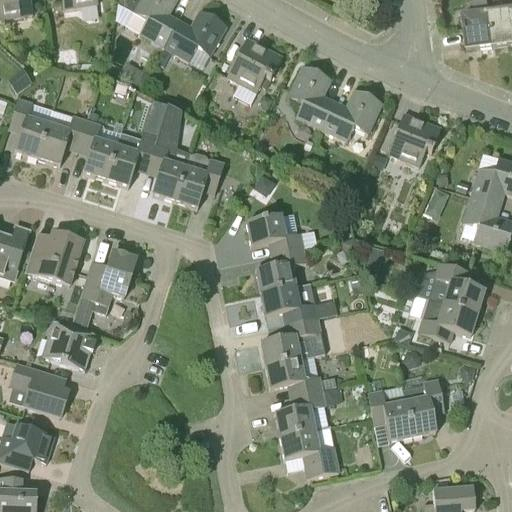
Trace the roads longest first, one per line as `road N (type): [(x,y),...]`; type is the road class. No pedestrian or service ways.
road 1 (residential): [(98,511),(79,498),(75,478),(108,375),(133,361),(170,244)]
road 2 (residential): [(231,511),(222,457),(232,420),(206,271),(192,251),(170,244)]
road 3 (residential): [(418,83),(254,0)]
road 4 (residential): [(170,244),(0,199)]
road 5 (residential): [(488,445),(463,466),(362,489),(336,511)]
